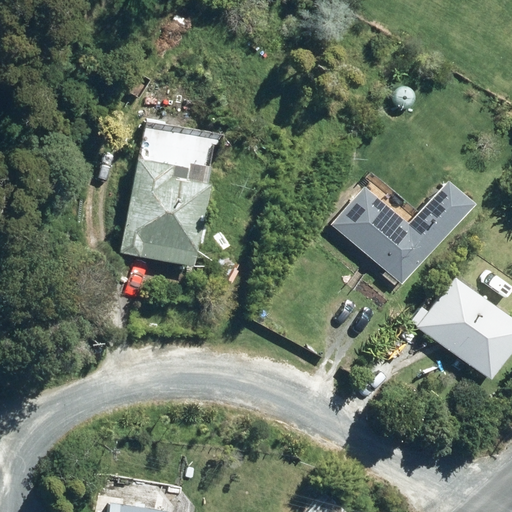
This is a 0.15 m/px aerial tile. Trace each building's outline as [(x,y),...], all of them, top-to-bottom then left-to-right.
[(249,63),(241,78),(258,87),(265,71),(249,63)] [(133,161),(117,254),(191,267),(194,246),(199,246),(202,229),(198,228),(205,187),(202,187),(209,148),(217,149),(219,138),(147,125),(140,163),(133,161)] [(360,183),(330,220),(327,223),(384,270),(396,280),(399,282),(402,279),(468,199),(441,176),(405,220),(360,183)] [(511,207),(509,205),(490,226),(509,243),(511,240),(511,207)] [(238,268),(219,256),(208,274),(226,286),(238,268)] [(511,318),(450,273),(413,324),(487,378),(488,375),(511,342),(511,318)] [(343,511),(320,492),(303,511),(343,511)] [(105,502),(103,511),(164,511),(165,511),(105,502)]
